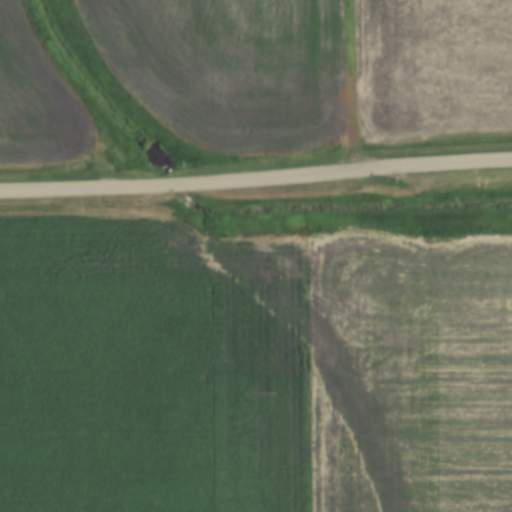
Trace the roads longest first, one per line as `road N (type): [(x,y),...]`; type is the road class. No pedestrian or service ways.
road 1 (residential): [(0,192),(511,163)]
road 2 (track): [(358,174),(351,0)]
